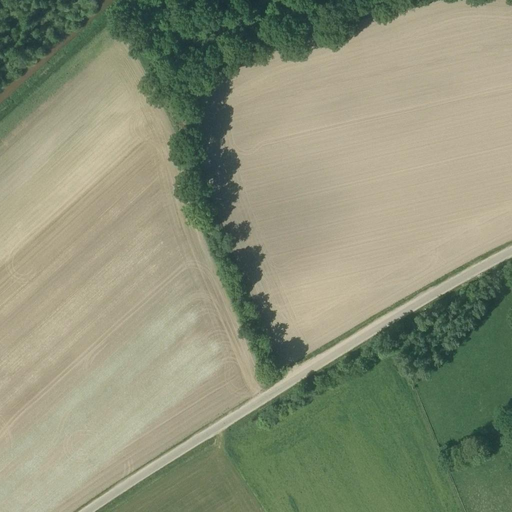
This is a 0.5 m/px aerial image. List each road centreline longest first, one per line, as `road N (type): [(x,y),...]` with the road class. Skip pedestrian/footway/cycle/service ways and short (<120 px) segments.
road 1 (unclassified): [(82,511),(511,244)]
road 2 (track): [(119,0),(0,107)]
